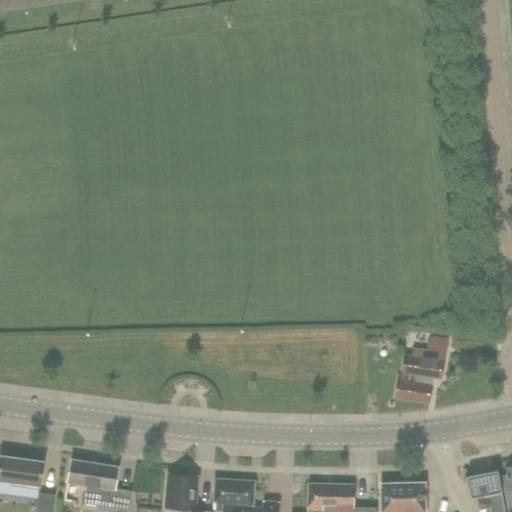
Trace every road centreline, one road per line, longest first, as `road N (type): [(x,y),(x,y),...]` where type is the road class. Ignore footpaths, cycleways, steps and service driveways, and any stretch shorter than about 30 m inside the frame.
road 1 (primary): [(0,405),(272,433),(405,432),(511,416)]
road 2 (residential): [(511,292),(489,0)]
